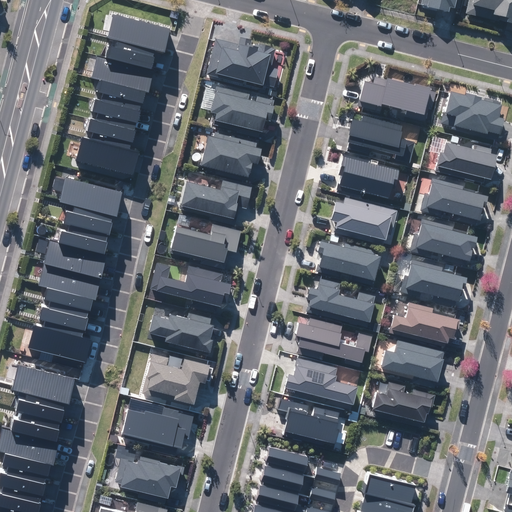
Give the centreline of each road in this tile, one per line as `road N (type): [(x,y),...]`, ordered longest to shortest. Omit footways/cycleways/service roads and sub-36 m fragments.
road 1 (residential): [(200,0),(171,79),(62,511)]
road 2 (residential): [(332,20),(212,511)]
road 3 (residential): [(511,273),(459,477)]
road 4 (residential): [(511,64),(332,20)]
road 5 (tertiary): [(42,0),(0,162)]
road 6 (residential): [(334,511),(357,459),(459,477)]
